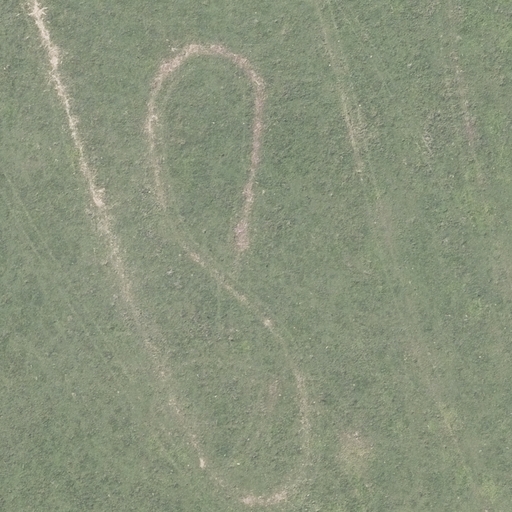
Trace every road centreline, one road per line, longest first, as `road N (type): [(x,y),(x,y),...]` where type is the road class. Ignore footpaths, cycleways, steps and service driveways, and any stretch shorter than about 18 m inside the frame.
road 1 (unknown): [(217,511),(75,230),(0,117)]
road 2 (unknown): [(0,157),(167,0)]
